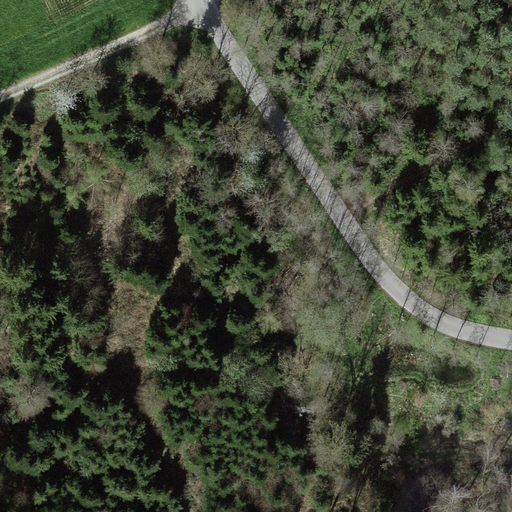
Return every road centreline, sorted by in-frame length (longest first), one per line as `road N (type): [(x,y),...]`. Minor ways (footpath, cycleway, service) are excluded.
road 1 (unclassified): [(199,0),(378,270),(451,325),(511,339)]
road 2 (track): [(0,101),(204,10)]
road 3 (track): [(511,127),(340,220)]
